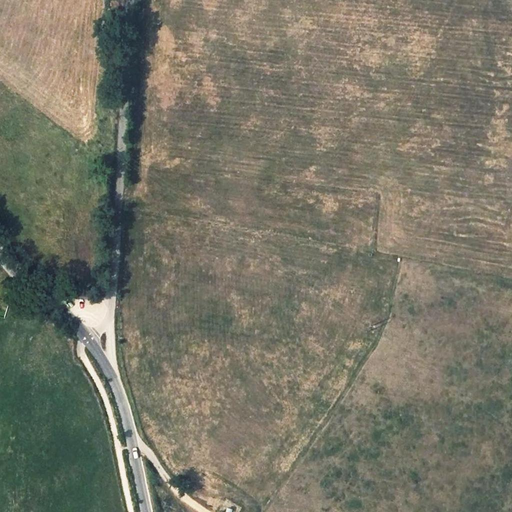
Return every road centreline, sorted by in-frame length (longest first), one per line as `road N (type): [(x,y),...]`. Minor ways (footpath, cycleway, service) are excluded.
road 1 (residential): [(92,337),(109,307),(132,0)]
road 2 (unclassified): [(92,337),(134,446),(147,511)]
road 3 (unclassified): [(0,251),(21,279),(92,337)]
